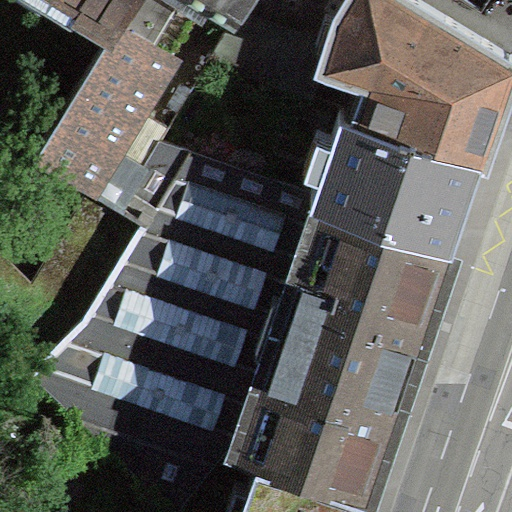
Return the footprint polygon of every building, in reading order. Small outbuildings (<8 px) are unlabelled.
[(41,156),(90,185),(121,203),(159,138),(166,126),(149,116),(182,61),(154,44),(178,3),(172,0),(134,0),(117,29),(41,156)] [(77,0),(76,2),(117,29),(134,0),(77,0)] [(172,0),(178,3),(179,0),(214,0),(236,13),(243,0),(172,0)] [(327,55),(371,70),(357,111),(481,153),(493,118),(511,61),(511,54),(422,0),(348,0),(328,42),(236,13),(207,60),(314,96),(327,55)] [(481,153),(357,111),(340,105),(311,190),(452,238),(463,206),(481,153)] [(452,238),(311,190),(159,138),(121,203),(144,216),(84,313),(30,368),(176,508),(227,442),(255,451),(367,489),(398,397),(452,238)] [(0,337),(30,368),(84,313),(144,216),(121,203),(90,185),(32,283),(0,251),(0,337)] [(358,511),(367,489),(255,451),(234,511),(358,511)]
